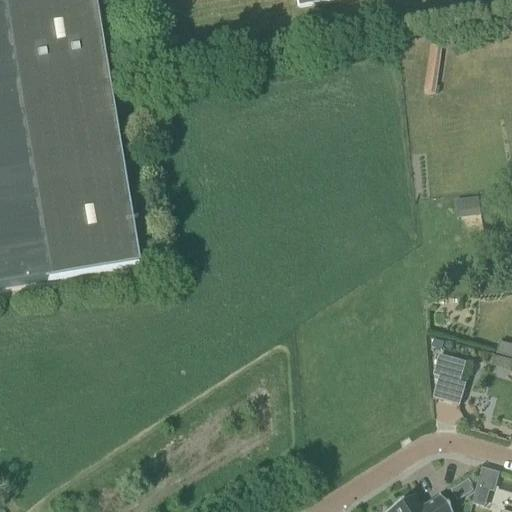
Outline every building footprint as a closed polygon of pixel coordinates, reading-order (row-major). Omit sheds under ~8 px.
[(0,0),(0,290),(48,283),(48,284),(138,269),(93,0),(0,0)] [(294,0),(297,12),(357,2),(357,0),(294,0)] [(428,46),(421,95),(433,97),(440,48),(428,46)] [(511,189),(502,191),(505,208),(511,206),(511,189)] [(434,342),(431,349),(442,352),(444,345),(434,342)] [(508,359),(511,347),(500,344),(497,356),(508,359)] [(467,365),(440,357),(434,378),(440,379),(434,400),(461,408),(467,386),(461,384),(467,365)] [(492,478),(481,475),(477,488),(488,491),(492,478)] [(474,493),(467,482),(449,493),(456,504),(474,493)] [(446,511),(439,499),(426,507),(427,509),(421,511),(420,511),(413,499),(391,511),(446,511)]
